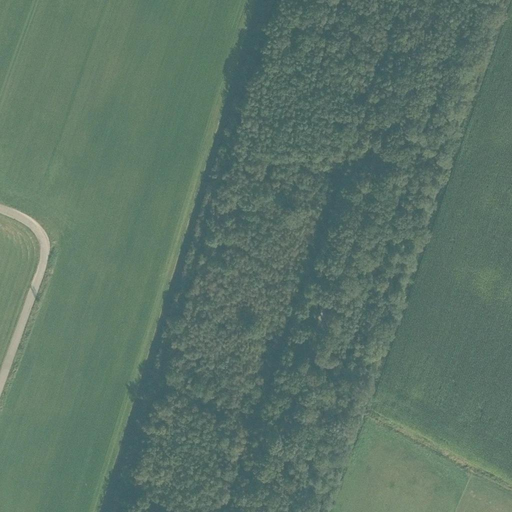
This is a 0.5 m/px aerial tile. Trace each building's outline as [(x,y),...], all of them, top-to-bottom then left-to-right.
[(124,56),(116,76),(129,82),(137,62),(124,56)] [(175,72),(165,96),(179,101),(188,78),(175,72)] [(28,88),(21,105),(31,109),(38,92),(28,88)] [(38,92),(31,109),(41,113),(48,96),(38,92)] [(48,96),(41,113),(51,117),(58,100),(48,96)] [(58,100),(51,117),(62,121),(69,104),(58,100)] [(80,108),(73,126),(83,130),(90,112),(80,108)] [(90,112),(83,130),(94,134),(101,116),(90,112)] [(101,116),(94,134),(104,138),(111,120),(101,116)] [(111,120),(104,138),(114,142),(121,124),(111,120)] [(133,129),(126,146),(136,150),(143,133),(133,129)] [(143,133),(136,150),(146,154),(153,137),(143,133)] [(153,137),(146,154),(156,158),(163,141),(153,137)] [(163,141),(156,158),(167,162),(174,145),(163,141)] [(8,156),(0,176),(0,177),(10,181),(16,167),(22,170),(27,158),(20,155),(18,160),(8,156)] [(27,158),(22,170),(28,172),(23,186),(33,190),(41,170),(31,166),(33,161),(27,158)] [(41,170),(33,190),(44,194),(49,180),(55,183),(60,171),(53,169),(51,174),(41,170)] [(60,171),(55,183),(61,185),(56,199),(66,203),(74,183),(65,179),(67,174),(60,171)] [(74,183),(66,203),(77,208),(83,193),(88,196),(93,184),(86,182),(84,187),(74,183)] [(93,184),(88,196),(95,198),(89,212),(100,216),(108,196),(98,192),(100,187),(93,184)] [(108,196),(100,216),(110,221),(116,207),(122,209),(126,198),(120,195),(118,200),(108,196)] [(126,198),(122,209),(128,212),(122,226),(133,230),(141,209),(131,205),(133,200),(126,198)] [(141,209),(133,230),(143,234),(149,220),(155,222),(160,211),(153,208),(151,213),(141,209)] [(53,406),(46,427),(66,435),(72,420),(80,423),(85,409),(67,403),(64,410),(53,406)]
